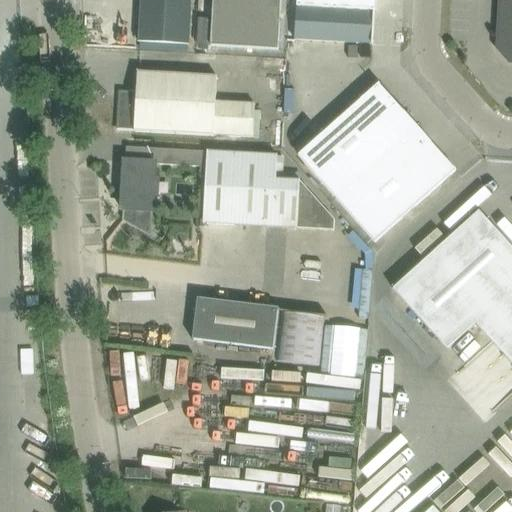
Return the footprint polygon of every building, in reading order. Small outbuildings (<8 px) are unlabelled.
[(158,44),(188,46),(190,0),(140,0),(138,43),(158,44)] [(212,0),(210,46),(277,50),(280,0),(212,0)] [(296,0),(296,8),(294,40),(372,45),(374,12),(374,0),(296,0)] [(511,0),(497,0),(495,43),(511,61),(511,0)] [(133,132),(153,133),(213,137),(213,136),(253,138),(254,106),(215,103),(216,77),(137,73),(136,94),(127,93),(127,98),(123,101),(118,101),(117,130),(133,131),(133,132)] [(297,156),(336,200),(417,128),(403,112),(392,104),(386,98),(380,86),(378,84),(363,98),(297,156)] [(417,128),(336,200),(374,243),(455,171),(417,128)] [(122,222),(140,231),(149,236),(151,212),(152,212),(153,195),(156,195),(157,182),(154,181),(155,166),(206,168),(203,224),(297,230),(332,231),(333,220),(299,183),(299,181),(275,180),(276,156),(149,149),(148,164),(124,162),(121,210),(124,211),(124,212),(123,212),(122,222)] [(392,290),(446,350),(475,324),(511,365),(511,249),(478,212),(392,290)] [(191,341),(273,351),(278,309),(196,299),(191,341)] [(275,362),(318,365),(323,318),(279,315),(275,362)]
